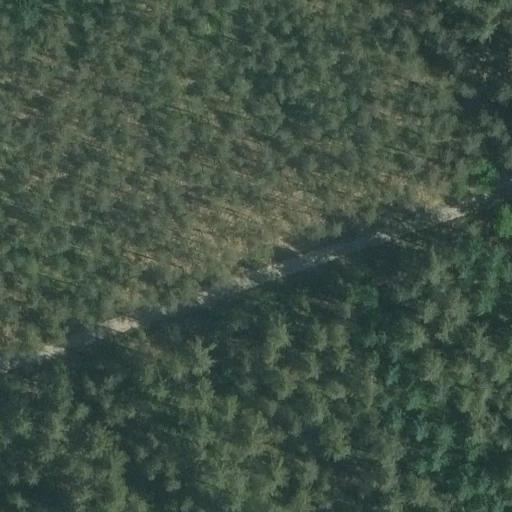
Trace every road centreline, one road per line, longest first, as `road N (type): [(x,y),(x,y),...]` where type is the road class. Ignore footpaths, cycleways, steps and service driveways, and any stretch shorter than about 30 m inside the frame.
road 1 (track): [(511,193),(0,366)]
road 2 (track): [(511,160),(401,0)]
